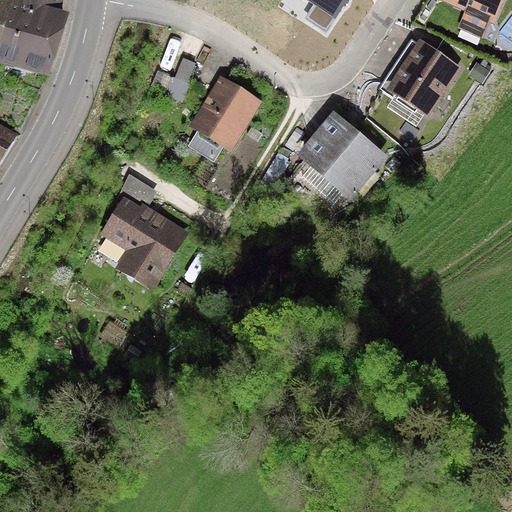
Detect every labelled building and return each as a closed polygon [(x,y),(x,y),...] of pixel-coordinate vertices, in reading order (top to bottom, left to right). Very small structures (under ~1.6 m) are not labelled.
[(0,0),(0,60),(48,73),(64,14),(55,11),(57,0),(0,0)] [(345,0),(310,0),(335,16),(345,0)] [(511,0),(449,0),(448,4),(501,29),(511,4),(511,0)] [(459,66),(420,41),(389,87),(427,113),(459,66)] [(221,78),(192,125),(230,149),(260,102),(221,78)] [(333,113),(301,153),(353,196),(386,156),(333,113)] [(0,126),(0,159),(14,135),(0,126)] [(126,196),(103,233),(129,249),(118,267),(153,288),(187,234),(126,196)]
